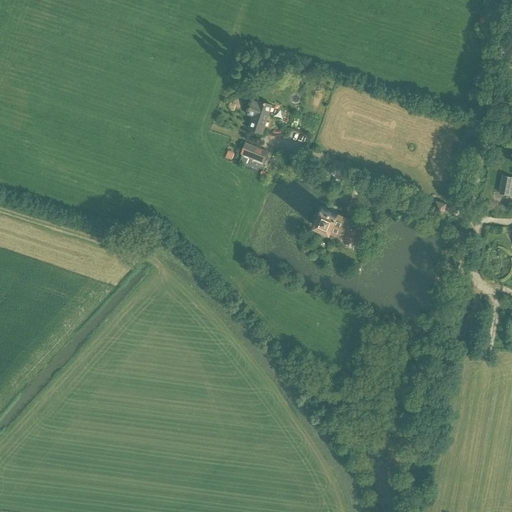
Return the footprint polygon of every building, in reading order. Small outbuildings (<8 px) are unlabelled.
[(272,105),(258,101),(257,102),(252,101),(247,115),(252,117),(248,129),(262,134),(272,105)] [(245,142),(240,154),(242,155),(239,163),(261,171),(269,152),(268,151),(247,143),(245,142)] [(511,177),(503,176),(500,193),(511,195),(511,177)] [(434,206),(432,212),(443,215),(444,210),(446,205),(436,202),(434,206)] [(346,241),(359,246),(367,229),(368,227),(366,226),(365,226),(361,224),(360,225),(359,225),(359,223),(321,207),(317,219),(314,219),(310,228),(332,237),(333,234),(346,241)]
